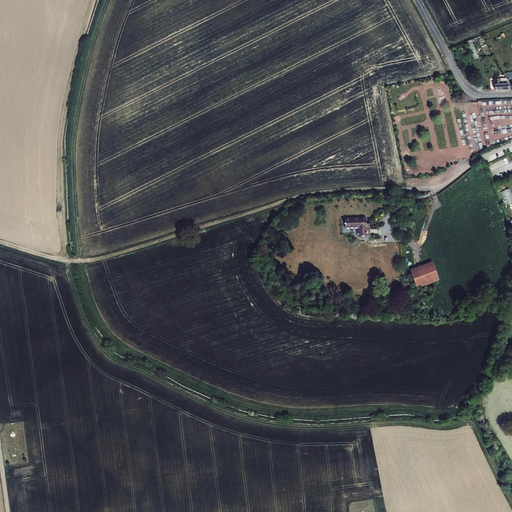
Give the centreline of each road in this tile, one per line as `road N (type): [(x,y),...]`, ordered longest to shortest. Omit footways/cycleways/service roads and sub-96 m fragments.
road 1 (track): [(0,241),(68,261),(104,258),(308,193),(403,190)]
road 2 (tertiary): [(417,0),(467,88),(511,94)]
road 3 (residential): [(403,190),(437,188),(511,144)]
